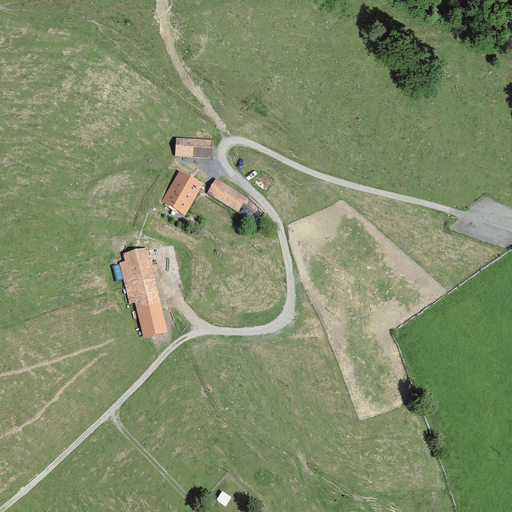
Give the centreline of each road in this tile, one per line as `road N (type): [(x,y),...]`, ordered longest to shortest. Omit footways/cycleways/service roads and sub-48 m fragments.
road 1 (track): [(511,228),(317,175),(243,140),(226,142),(220,154),(229,172),(280,225),(288,312),(253,331),(181,338),(0,510)]
road 2 (track): [(107,414),(191,501)]
